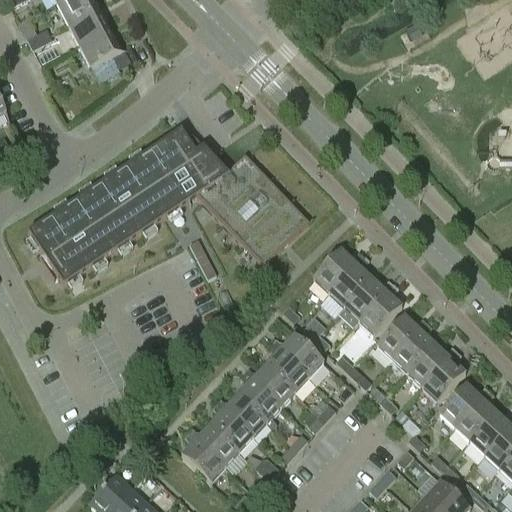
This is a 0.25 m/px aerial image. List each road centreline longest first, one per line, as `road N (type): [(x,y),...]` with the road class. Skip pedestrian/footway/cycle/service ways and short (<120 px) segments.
road 1 (tertiary): [(233,38),(511,330)]
road 2 (residential): [(171,273),(41,343),(0,254)]
road 3 (residential): [(66,174),(233,38)]
road 4 (residential): [(66,174),(0,38)]
